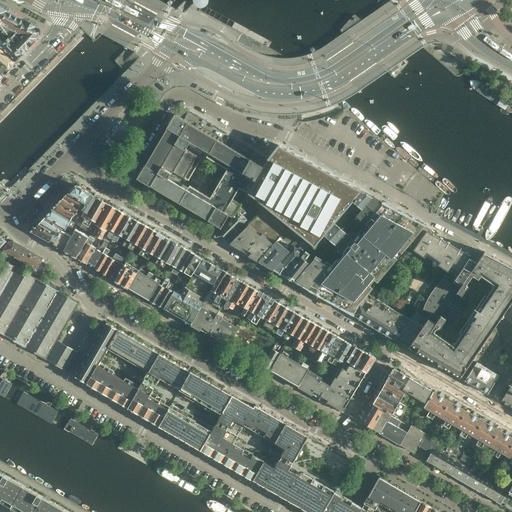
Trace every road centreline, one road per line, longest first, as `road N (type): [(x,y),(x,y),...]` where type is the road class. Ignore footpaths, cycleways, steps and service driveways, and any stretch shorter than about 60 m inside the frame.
road 1 (residential): [(480,257),(469,240),(386,189),(288,137),(235,124),(177,96)]
road 2 (residential): [(388,350),(115,190)]
road 3 (secondary): [(202,62),(252,89),(296,94),(341,76),(447,2)]
road 4 (residential): [(97,303),(312,430),(337,437)]
road 5 (residential): [(53,377),(285,511)]
road 6 (secondary): [(428,0),(301,78),(267,79),(212,51)]
road 7 (residential): [(337,437),(468,511)]
road 8 (residential): [(511,423),(388,350)]
road 9 (residential): [(12,216),(16,230),(56,257),(97,303)]
